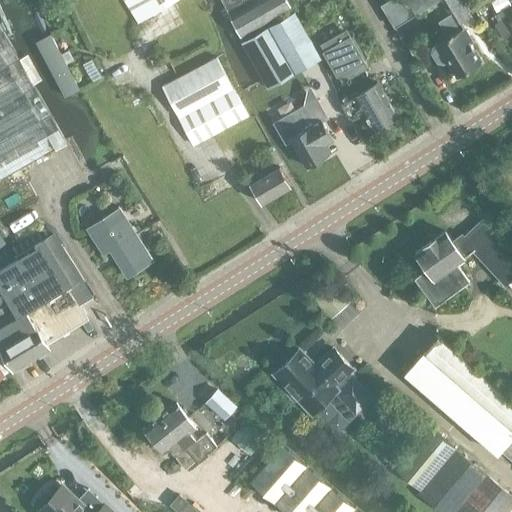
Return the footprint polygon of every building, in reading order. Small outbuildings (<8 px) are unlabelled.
[(123,0),(137,22),(173,0),(123,0)] [(220,0),(226,9),(231,18),(230,19),(240,38),(291,9),(286,0),(220,0)] [(443,59),(448,57),(458,74),(481,60),(470,41),(472,40),(461,21),(471,15),(461,0),(385,0),(380,3),(393,25),(432,0),(447,0),(448,1),(454,12),(440,20),(447,33),(439,38),(440,39),(438,40),(438,41),(433,44),(432,49),(438,58),(443,59)] [(511,17),(509,19),(502,9),(489,17),(502,36),(511,29),(511,17)] [(293,11),(259,31),(241,40),(267,86),(319,56),(293,11)] [(0,179),(65,142),(0,26),(0,179)] [(343,76),(364,65),(360,57),(362,56),(351,36),(347,37),(344,31),(324,42),(327,49),(327,52),(336,69),(339,70),(343,76)] [(50,40),(39,46),(65,96),(79,89),(52,37),(50,38),(50,40)] [(162,85),(194,144),(248,115),(216,56),(162,85)] [(373,128),(397,114),(377,80),(342,101),(342,104),(349,115),(352,117),(363,111),(373,128)] [(307,164),(312,162),(328,153),(322,143),(332,137),(313,102),(300,109),(309,124),(290,135),(307,164)] [(261,201),(290,184),(279,165),(250,182),(261,201)] [(117,208),(87,227),(103,253),(110,247),(127,275),(151,260),(117,208)] [(413,278),(434,306),(469,282),(456,264),(465,257),(464,256),(474,249),(507,284),(508,283),(511,287),(511,251),(484,221),(463,236),(461,233),(451,240),(444,230),(415,253),(426,269),(413,278)] [(26,252),(0,268),(0,289),(12,310),(3,315),(1,313),(0,312),(0,336),(3,341),(0,342),(0,349),(12,370),(48,348),(44,341),(83,317),(76,306),(88,299),(88,298),(94,294),(58,234),(46,226),(19,242),(26,252)] [(313,298),(330,317),(349,301),(332,282),(313,298)] [(405,373),(497,453),(499,450),(511,435),(511,398),(510,399),(436,336),(405,373)] [(356,411),(371,396),(352,376),(348,380),(344,376),(353,368),(334,348),(315,366),(299,349),(274,373),(285,385),(282,388),(294,401),(298,397),(313,413),(329,397),(338,405),(344,399),(356,411)] [(207,401),(225,417),(235,405),(217,389),(207,401)] [(159,414),(198,463),(208,455),(206,453),(216,446),(206,433),(196,441),(194,438),(195,437),(191,432),(196,428),(175,402),(159,414)] [(198,463),(159,414),(144,427),(164,453),(170,448),(174,453),(172,454),(184,468),(187,467),(190,470),(198,463)] [(247,419),(231,438),(249,453),(265,435),(247,419)] [(511,435),(499,450),(511,460),(511,435)] [(250,480),(287,511),(360,511),(282,444),(264,463),(250,480)] [(506,511),(511,506),(511,495),(455,447),(417,493),(442,511),(506,511)] [(112,511),(104,504),(96,511),(93,511),(89,507),(87,509),(61,485),(54,492),(50,492),(43,499),(44,504),(38,510),(40,511),(112,511)]
